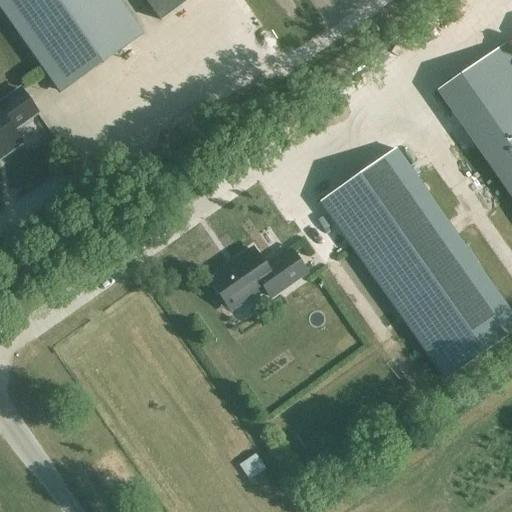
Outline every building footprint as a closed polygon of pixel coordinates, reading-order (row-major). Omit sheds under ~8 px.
[(115,0),(0,0),(0,6),(60,92),(140,35),(115,0)] [(190,0),(145,0),(160,21),(190,0)] [(437,91),(511,197),(511,106),(480,61),(437,91)] [(0,154),(4,152),(6,155),(21,144),(12,131),(37,114),(20,90),(0,104),(0,154)] [(511,315),(395,149),(383,158),(319,203),(443,379),(511,330),(511,315)] [(305,274),(290,252),(275,262),(276,263),(266,270),(252,250),(231,265),(233,267),(226,271),(225,269),(209,280),(228,308),(251,292),(253,294),(263,288),(270,298),(305,274)]
